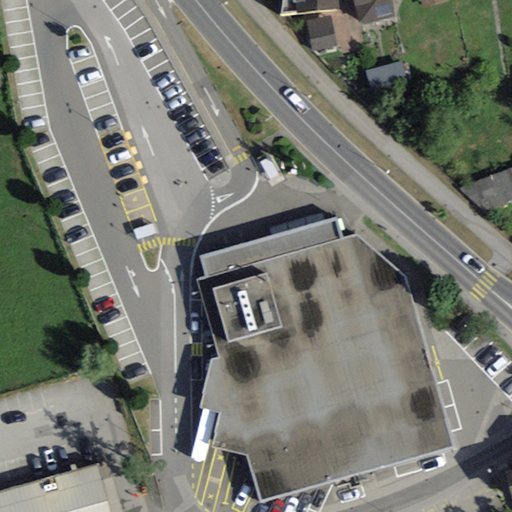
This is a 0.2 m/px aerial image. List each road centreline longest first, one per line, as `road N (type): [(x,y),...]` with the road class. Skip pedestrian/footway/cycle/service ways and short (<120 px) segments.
road 1 (primary): [(511,305),(305,122),(192,0)]
road 2 (residential): [(177,511),(171,302)]
road 3 (residential): [(361,511),(511,442)]
